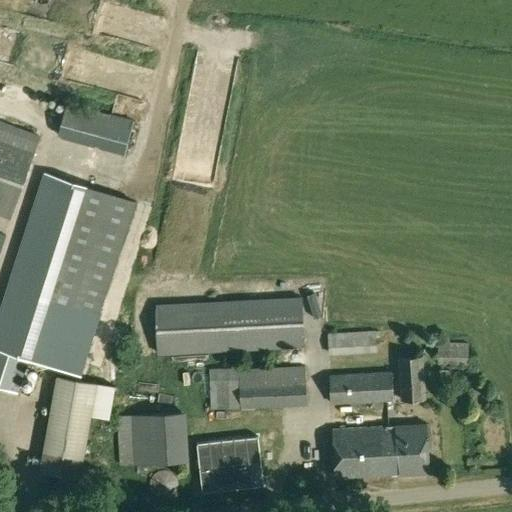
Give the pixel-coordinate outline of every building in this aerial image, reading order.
[(123,27),(127,12),(115,9),(111,24),(123,27)] [(72,64),(70,76),(93,81),(95,69),(72,64)] [(134,121),(67,102),(57,136),(125,155),(134,121)] [(23,177),(26,178),(40,136),(0,120),(0,211),(10,215),(23,177)] [(90,327),(120,235),(131,200),(46,173),(0,315),(0,387),(18,394),(33,349),(60,357),(71,321),(90,327)] [(304,346),(302,297),(156,305),(158,353),(304,346)] [(376,331),(328,334),(329,355),(378,353),(376,331)] [(468,343),(439,343),(438,364),(468,364),(468,343)] [(425,398),(423,356),(399,357),(401,399),(425,398)] [(239,367),(209,369),(211,398),(205,398),(206,410),(240,408),(240,410),(307,407),(305,366),(239,369),(239,367)] [(393,400),(392,372),(330,375),(332,403),(393,400)] [(57,375),(39,471),(80,476),(91,417),(110,418),(112,384),(97,383),(57,375)] [(184,416),(126,428),(136,475),(194,462),(184,416)] [(333,429),(336,477),(429,472),(428,424),(333,429)]
